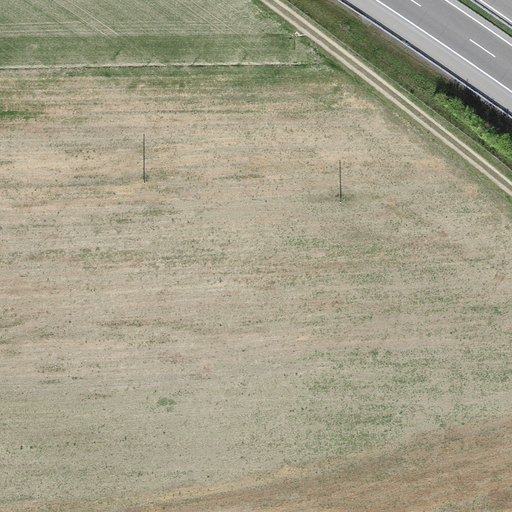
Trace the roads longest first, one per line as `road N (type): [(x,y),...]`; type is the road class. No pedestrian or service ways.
road 1 (track): [(268,0),(511,189)]
road 2 (motorway): [(411,0),(511,69)]
